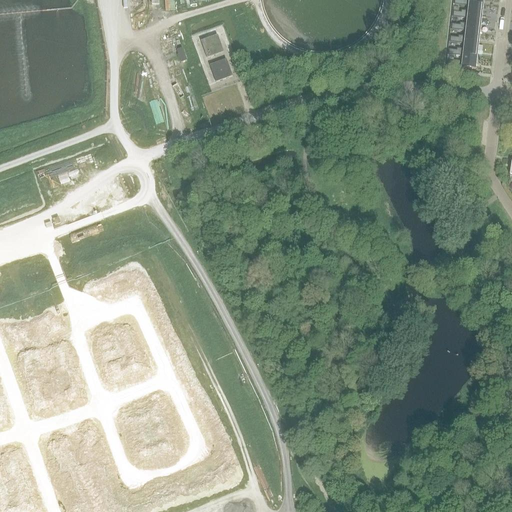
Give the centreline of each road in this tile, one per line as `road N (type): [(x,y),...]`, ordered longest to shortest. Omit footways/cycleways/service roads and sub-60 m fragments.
road 1 (track): [(261,511),(225,403),(152,259)]
road 2 (residential): [(511,210),(489,172),(496,94)]
